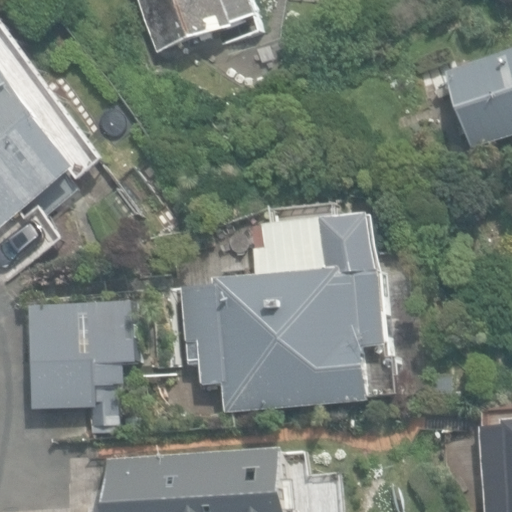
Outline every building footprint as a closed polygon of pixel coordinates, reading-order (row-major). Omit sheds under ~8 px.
[(147,0),(165,56),(244,31),(243,28),(270,19),(263,0),(147,0)] [(0,235),(89,169),(5,57),(4,55),(0,57),(0,235)] [(511,56),(454,73),(475,149),(511,138),(511,56)] [(391,274),(386,217),(275,226),(277,248),(263,249),(265,277),(226,280),(226,285),(192,288),(198,365),(205,364),(207,388),(231,386),(233,413),(385,401),(381,353),(401,352),(394,274),(391,274)] [(39,366),(114,367),(115,314),(41,313),(40,313),(39,366)] [(125,382),(99,382),(99,430),(125,430),(125,382)] [(511,511),(511,421),(508,421),(508,425),(486,427),(491,511),(511,511)] [(302,511),(306,511),(305,481),(297,481),(295,450),(114,459),(114,511),(302,511)]
